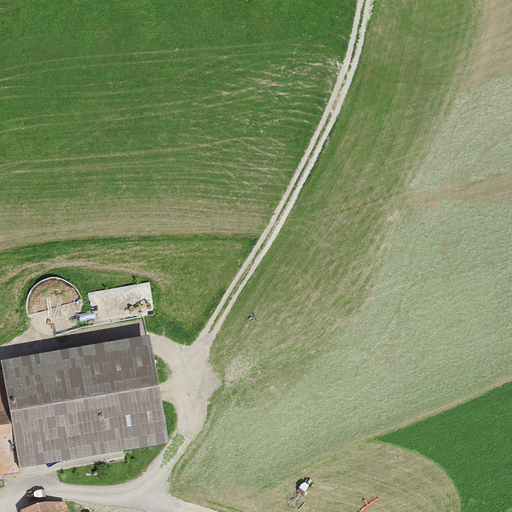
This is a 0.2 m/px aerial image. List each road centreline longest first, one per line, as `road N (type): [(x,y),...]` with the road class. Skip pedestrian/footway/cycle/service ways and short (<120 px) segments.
road 1 (track): [(0,360),(151,334),(170,345),(182,367),(185,401),(184,430),(142,488),(61,490),(0,509)]
road 2 (track): [(182,367),(324,129),(364,0)]
